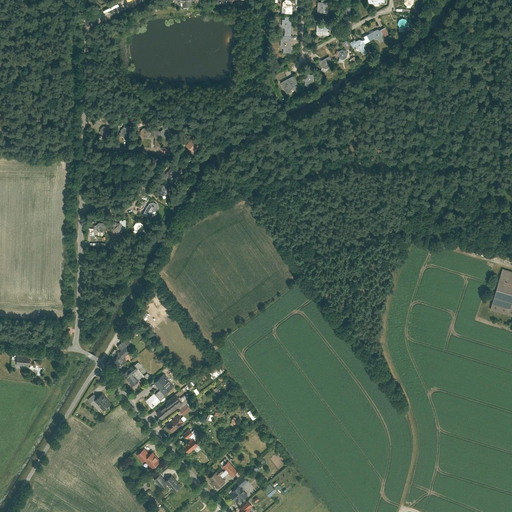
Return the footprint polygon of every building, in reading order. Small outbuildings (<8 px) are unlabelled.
[(292,0),(284,0),(283,12),(294,13),(294,1),(292,0)] [(330,1),(319,0),(318,8),(330,8),(330,1)] [(290,15),(286,15),(286,18),(284,18),(283,27),(290,27),(289,29),(293,29),(293,21),(290,18),(290,15)] [(400,19),(399,23),(401,26),(405,27),(408,25),(409,22),(407,19),(403,18),(400,19)] [(329,23),(318,22),(318,30),(329,30),(329,23)] [(378,28),(374,31),(368,34),(371,40),(376,38),(379,39),(381,42),(385,40),(383,37),(384,33),(382,30),(378,28)] [(293,35),(282,34),(281,44),(285,48),(285,52),(292,52),(293,35)] [(356,39),(351,41),(354,47),(356,46),(357,47),(361,49),(365,47),(366,43),(364,40),(360,38),(357,40),(356,39)] [(343,48),(340,50),(338,49),(337,53),(339,53),(341,57),(345,58),(348,56),(349,52),(347,49),(343,48)] [(331,55),(322,59),(326,68),(335,63),(331,55)] [(311,75),(307,74),(304,75),(303,79),(304,83),(309,84),(312,82),(314,78),(311,75)] [(294,75),(282,81),(288,93),(293,90),(292,88),(300,84),(294,75)] [(108,126),(104,126),(101,128),(101,133),(103,135),(108,135),(111,132),(111,129),(108,126)] [(126,127),(124,127),(121,129),(121,133),(123,136),(127,136),(130,133),(130,126),(126,126),(126,127)] [(147,128),(144,127),(141,130),(141,134),(143,137),(147,137),(158,137),(159,130),(151,129),(151,130),(150,130),(147,128)] [(163,138),(167,138),(170,135),(170,131),(167,128),(163,128),(160,131),(160,135),(163,138)] [(202,143),(194,136),(187,144),(195,150),(202,143)] [(176,167),(171,167),(169,169),(169,174),(171,176),(175,176),(178,173),(178,170),(176,167)] [(166,185),(161,184),(159,187),(159,191),(161,193),(166,193),(168,191),(169,187),(166,185)] [(151,202),(144,213),(150,217),(154,210),(156,210),(158,206),(158,203),(154,201),(151,202)] [(124,229),(122,227),(125,225),(121,221),(119,224),(116,220),(112,224),(115,227),(113,229),(117,232),(119,230),(121,232),(124,229)] [(142,221),(137,222),(135,225),(136,229),(138,231),(143,230),(145,227),(145,224),(142,221)] [(104,222),(100,222),(97,224),(97,228),(99,231),(104,231),(107,228),(107,225),(104,222)] [(511,269),(504,267),(491,308),(511,314),(511,269)] [(122,349),(113,357),(121,367),(129,361),(125,357),(132,350),(124,341),(119,345),(122,349)] [(29,360),(17,359),(16,367),(28,369),(29,360)] [(136,363),(127,370),(126,376),(134,384),(145,375),(136,363)] [(155,392),(147,400),(154,408),(167,396),(165,394),(175,385),(165,373),(155,382),(161,389),(156,393),(155,392)] [(104,392),(96,399),(105,409),(112,402),(104,392)] [(167,403),(157,411),(164,419),(184,402),(177,393),(168,400),(167,403)] [(188,403),(180,409),(184,414),(192,408),(188,403)] [(252,409),(248,412),(253,420),(257,417),(252,409)] [(179,414),(167,424),(174,432),(185,421),(179,414)] [(191,428),(184,433),(188,438),(194,433),(191,428)] [(195,437),(185,445),(191,452),(201,444),(195,437)] [(162,460),(154,451),(149,455),(143,448),(135,455),(141,462),(145,458),(154,468),(162,460)] [(230,460),(224,466),(233,476),(239,471),(230,460)] [(218,470),(210,477),(219,487),(227,481),(221,474),(218,470)] [(161,474),(155,479),(162,487),(168,482),(166,480),(161,474)] [(173,474),(166,480),(168,482),(176,492),(183,486),(173,474)] [(244,475),(238,480),(243,486),(249,480),(244,475)] [(271,483),(265,488),(271,496),(278,490),(271,483)] [(241,484),(231,493),(237,501),(242,501),(249,494),(241,484)] [(253,504),(249,501),(242,507),(246,510),(250,506),(253,504)]
